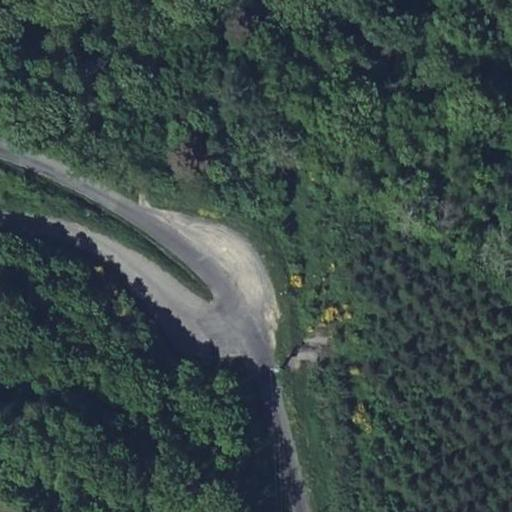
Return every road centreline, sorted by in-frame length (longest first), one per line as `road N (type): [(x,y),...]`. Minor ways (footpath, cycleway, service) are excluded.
road 1 (secondary): [(0,148),(138,217),(199,263),(247,327)]
road 2 (unclassified): [(247,327),(200,329),(86,237),(0,216)]
road 3 (secondary): [(247,327),(302,511)]
